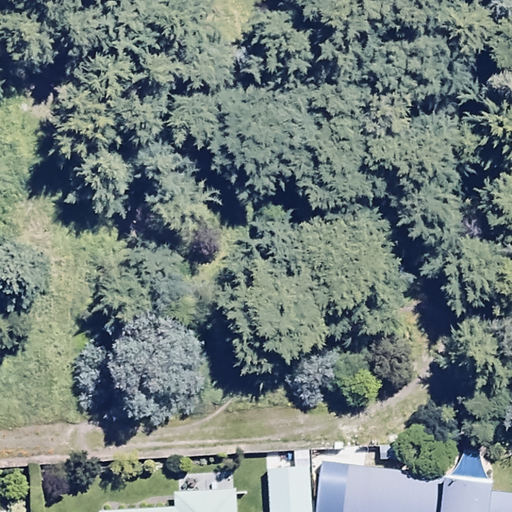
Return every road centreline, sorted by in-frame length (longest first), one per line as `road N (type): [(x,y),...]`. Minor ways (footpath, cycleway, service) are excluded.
road 1 (unclassified): [(327,49),(359,88),(372,140),(386,412)]
road 2 (unclassified): [(27,84),(45,419)]
road 3 (residential): [(327,49),(308,67),(27,84)]
